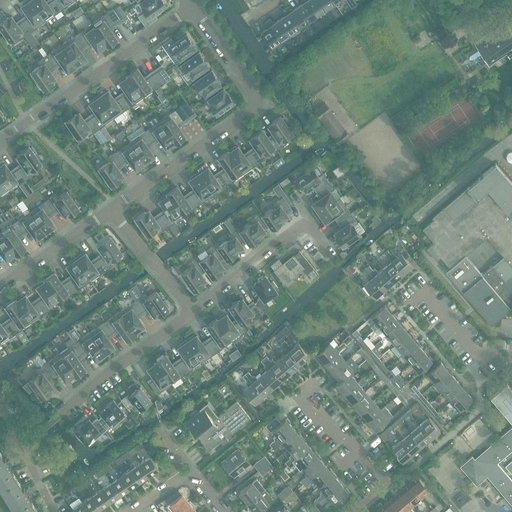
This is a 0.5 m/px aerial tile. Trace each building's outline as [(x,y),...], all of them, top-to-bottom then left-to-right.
[(29,16),(23,21),(31,31),(46,21),(30,0),(27,0),(23,4),(24,5),(22,7),(29,16)] [(30,0),(46,21),(61,10),(53,0),(52,0),(47,4),(44,0),(30,0)] [(53,0),(61,10),(75,0),(53,0)] [(145,11),(138,16),(145,26),(157,18),(154,13),(158,10),(159,11),(165,8),(164,6),(166,5),(162,0),(142,0),(140,2),(143,6),(142,7),(145,11)] [(301,0),(303,2),(297,7),(309,23),(308,21),(316,15),(305,0),(301,0)] [(305,0),(316,15),(325,9),(319,0),(305,0)] [(319,0),(325,9),(334,3),(335,5),(335,4),(332,0),(319,0)] [(119,4),(113,8),(120,19),(126,15),(119,4)] [(288,6),(285,8),(300,29),(309,23),(297,7),(291,11),(288,6)] [(113,8),(107,13),(114,24),(120,19),(113,8)] [(286,15),(280,19),(290,33),(298,28),(299,30),(300,29),(285,8),(282,10),(286,15)] [(109,28),(114,24),(107,13),(91,23),(94,27),(95,27),(108,46),(117,39),(109,28)] [(21,38),(31,31),(23,21),(17,25),(11,16),(8,18),(7,17),(0,21),(0,30),(1,32),(3,31),(9,40),(18,34),(21,38)] [(270,18),(267,20),(282,42),(283,41),(281,39),(290,33),(280,19),(274,23),(270,18)] [(268,27),(261,32),(267,39),(265,40),(269,45),(270,44),(273,48),(282,42),(267,20),(264,22),(268,27)] [(107,46),(108,46),(95,27),(94,27),(86,33),(83,29),(77,34),(84,45),(90,40),(97,50),(99,49),(100,51),(107,46)] [(470,63),(474,64),(483,58),(488,66),(506,54),(509,59),(511,57),(511,33),(508,27),(494,37),(495,38),(490,41),(486,35),(474,43),(478,49),(469,55),(468,60),(470,63)] [(413,36),(419,46),(431,39),(426,29),(413,36)] [(167,40),(162,44),(166,50),(166,51),(168,54),(169,54),(176,64),(184,59),(182,57),(195,48),(192,44),(193,43),(186,34),(184,35),(183,33),(178,37),(179,39),(174,42),(171,38),(167,40)] [(79,49),(84,45),(77,34),(62,44),(77,66),(85,61),(84,60),(86,58),(79,49)] [(70,71),(77,66),(62,44),(47,55),(54,66),(60,61),(67,71),(69,70),(70,71)] [(42,47),(38,50),(43,57),(47,55),(42,47)] [(182,64),(178,67),(181,72),(180,73),(187,83),(195,78),(193,76),(207,67),(204,62),(205,61),(198,52),(182,64)] [(49,70),(54,66),(47,55),(43,57),(37,62),(40,66),(31,72),(38,81),(36,82),(40,88),(42,87),(43,88),(53,82),(52,81),(55,79),(49,70)] [(163,67),(157,71),(164,82),(170,78),(166,72),(163,67)] [(137,68),(128,75),(141,93),(143,97),(158,86),(151,76),(145,80),(137,68)] [(170,69),(166,72),(170,78),(175,74),(170,69)] [(202,91),(205,95),(220,85),(217,80),(218,79),(211,70),(194,82),(190,85),(194,90),(198,87),(201,91),(202,91)] [(157,71),(151,76),(158,86),(164,82),(157,71)] [(127,93),(121,97),(128,107),(143,97),(141,93),(128,75),(121,80),(122,81),(120,83),(127,93)] [(22,93),(28,91),(22,79),(16,81),(22,93)] [(233,105),(232,103),(234,102),(227,92),(226,93),(223,89),(208,99),(211,103),(210,104),(213,109),(209,111),(213,116),(216,114),(217,114),(226,107),(227,108),(233,105)] [(105,91),(98,96),(113,118),(128,107),(121,97),(115,101),(108,91),(106,92),(105,91)] [(97,114),(91,118),(98,128),(113,118),(98,96),(91,101),(92,102),(90,104),(97,114)] [(187,101),(181,105),(188,116),(194,112),(187,101)] [(325,104),(315,112),(339,144),(349,136),(344,129),(342,131),(328,112),(330,111),(325,104)] [(181,105),(175,110),(182,121),(188,116),(181,105)] [(176,125),(182,121),(175,110),(160,120),(175,143),(185,136),(176,125)] [(89,135),(98,128),(91,118),(85,122),(79,113),(76,115),(75,114),(65,121),(67,122),(65,123),(69,129),(70,128),(77,138),(86,131),(89,135)] [(275,135),(269,139),(277,150),(286,143),(284,139),(292,133),(285,124),(287,123),(283,117),(282,118),(280,116),(271,123),(272,124),(268,126),(275,135)] [(151,126),(145,131),(152,142),(158,138),(165,147),(167,146),(168,148),(175,143),(160,120),(159,120),(151,126)] [(276,151),(277,150),(269,139),(262,129),(252,136),(253,137),(250,139),(256,148),(250,152),(258,163),(268,156),(265,152),(273,147),(276,151)] [(147,146),(152,142),(145,131),(130,141),(145,163),(153,158),(152,157),(153,156),(147,146)] [(138,169),(145,163),(130,141),(115,152),(122,162),(128,158),(135,168),(137,167),(138,169)] [(23,165),(17,169),(25,180),(35,173),(32,169),(41,163),(34,153),(35,152),(31,147),(30,148),(29,146),(19,153),(20,154),(17,156),(23,165)] [(228,151),(227,151),(243,174),(258,163),(250,152),(245,156),(238,146),(236,148),(235,146),(228,151)] [(226,169),(220,173),(228,184),(243,174),(227,151),(218,158),(226,169)] [(117,167),(122,162),(115,152),(105,159),(108,163),(99,168),(106,178),(104,179),(108,185),(110,184),(111,185),(120,179),(120,178),(123,176),(117,167)] [(281,157),(273,163),(276,168),(284,162),(281,157)] [(1,163),(0,164),(0,176),(7,187),(16,181),(18,185),(25,180),(17,169),(11,173),(4,163),(2,165),(1,163)] [(441,257),(450,268),(446,272),(491,324),(511,305),(511,183),(495,164),(432,218),(434,220),(422,229),(434,243),(426,249),(437,261),(441,257)] [(205,167),(197,172),(210,191),(211,190),(219,185),(222,189),(228,184),(220,173),(215,177),(208,167),(206,169),(205,167)] [(314,184),(318,190),(329,183),(322,173),(318,175),(312,167),(303,174),(302,172),(296,176),(297,177),(296,179),(302,188),(303,188),(305,191),(314,184)] [(196,190),(190,194),(198,205),(214,194),(211,190),(210,191),(197,172),(190,177),(191,179),(189,180),(196,190)] [(39,180),(30,187),(33,191),(42,185),(39,180)] [(312,206),(318,213),(336,200),(330,192),(334,189),(329,183),(318,190),(323,196),(313,203),(314,205),(312,206)] [(278,184),(272,188),(278,196),(281,194),(284,192),(278,184)] [(177,187),(167,193),(181,212),(189,206),(192,210),(198,205),(190,194),(185,198),(177,187)] [(55,193),(45,200),(53,211),(59,207),(65,216),(68,214),(69,215),(78,208),(77,206),(79,205),(75,200),(73,201),(67,191),(58,197),(55,193)] [(166,211),(160,215),(168,226),(174,222),(172,218),(180,212),(181,212),(167,193),(167,194),(160,198),(161,200),(159,201),(166,211)] [(272,209),(263,215),(262,215),(268,223),(272,228),(281,222),(280,221),(287,216),(285,212),(291,208),(283,197),(273,204),(276,208),(273,210),(272,209)] [(335,214),(340,220),(350,213),(340,197),(336,200),(318,213),(323,220),(324,219),(326,221),(335,214)] [(45,200),(30,211),(46,233),(53,228),(52,227),(54,225),(47,215),(53,211),(45,200)] [(158,233),(168,226),(160,215),(155,219),(148,210),(145,213),(145,212),(135,218),(136,220),(135,221),(139,227),(140,225),(147,235),(155,229),(158,233)] [(39,238),(46,233),(30,211),(15,221),(23,232),(29,228),(36,238),(38,237),(39,238)] [(262,227),(268,223),(262,215),(263,215),(261,212),(250,219),(253,223),(250,225),(250,224),(241,231),(240,231),(246,239),(249,244),(259,237),(258,236),(265,231),(262,227)] [(357,222),(350,213),(340,220),(344,226),(335,232),(337,235),(336,236),(343,246),(344,244),(345,246),(351,242),(350,241),(359,234),(353,225),(357,222)] [(373,221),(370,224),(373,228),(381,221),(376,215),(371,218),(373,221)] [(17,236),(23,232),(15,221),(0,232),(16,254),(25,248),(17,236)] [(227,240),(218,246),(218,247),(223,255),(227,260),(236,253),(236,252),(243,247),(240,243),(246,239),(240,231),(241,231),(239,228),(228,235),(231,239),(228,241),(227,240)] [(0,232),(0,250),(6,259),(8,258),(9,259),(16,254),(0,232)] [(104,255),(98,259),(106,270),(115,263),(113,259),(121,253),(114,243),(116,242),(112,237),(111,238),(109,236),(100,243),(101,244),(97,246),(104,255)] [(218,259),(223,255),(218,247),(218,246),(216,243),(206,251),(209,255),(201,260),(200,261),(205,268),(212,278),(221,271),(221,270),(224,268),(218,259)] [(412,267),(409,263),(413,260),(403,248),(399,251),(401,253),(396,257),(393,253),(391,255),(387,250),(384,253),(403,275),(412,267)] [(284,283),(303,268),(312,279),(317,274),(318,275),(299,251),(282,264),(278,259),(270,266),(284,283)] [(82,253),(75,258),(91,281),(106,270),(98,259),(92,263),(85,253),(83,255),(82,253)] [(387,265),(382,269),(394,282),(403,275),(384,253),(380,256),(387,265)] [(198,256),(197,257),(187,264),(190,267),(182,274),(188,283),(187,284),(191,290),(192,289),(193,290),(203,284),(202,283),(205,281),(199,272),(205,268),(200,261),(201,260),(198,256)] [(74,276),(68,280),(76,291),(91,281),(75,258),(68,263),(69,265),(67,266),(74,276)] [(350,265),(345,269),(349,273),(354,269),(350,265)] [(368,266),(365,268),(384,290),(394,282),(382,269),(376,274),(368,266)] [(375,298),(384,290),(365,268),(363,271),(370,279),(364,285),(375,298)] [(54,273),(45,279),(58,298),(67,292),(69,295),(76,291),(68,280),(62,284),(54,273)] [(273,281),(271,283),(265,274),(255,281),(256,282),(253,284),(262,297),(255,301),(263,310),(274,302),(270,296),(276,291),(275,289),(277,288),(273,281)] [(44,297),(38,301),(46,312),(52,308),(49,304),(57,298),(58,298),(45,279),(44,279),(44,280),(38,284),(39,286),(37,287),(44,297)] [(145,294),(135,301),(142,311),(148,307),(154,316),(158,314),(158,315),(168,308),(167,307),(168,306),(164,300),(163,301),(156,292),(147,298),(145,294)] [(15,300),(31,323),(46,312),(38,301),(32,305),(25,295),(23,297),(22,295),(16,300),(15,300)] [(229,306),(239,320),(241,323),(249,317),(252,321),(262,314),(254,303),(249,307),(242,298),(239,301),(238,300),(229,306)] [(14,318),(8,322),(16,333),(31,323),(15,300),(6,307),(14,318)] [(137,316),(142,311),(135,301),(120,311),(135,334),(136,333),(143,328),(142,327),(143,325),(137,316)] [(370,327),(374,331),(392,315),(384,306),(371,317),(375,323),(370,327)] [(126,340),(135,334),(120,311),(105,322),(112,332),(118,328),(126,340)] [(247,331),(241,323),(239,320),(233,324),(226,314),(224,315),(223,314),(217,319),(217,318),(216,319),(229,337),(238,331),(240,335),(247,331)] [(383,331),(387,336),(400,324),(392,315),(374,331),(377,335),(383,331)] [(232,341),(229,337),(216,319),(207,325),(215,337),(209,341),(217,352),(232,341)] [(0,342),(1,344),(16,333),(8,322),(2,326),(0,323),(0,342)] [(107,337),(112,332),(105,322),(98,326),(101,330),(93,336),(92,336),(105,354),(113,349),(112,348),(114,346),(107,337)] [(387,336),(395,345),(408,333),(400,324),(387,336)] [(98,359),(105,354),(92,336),(93,336),(90,332),(75,343),(82,353),(88,349),(95,359),(97,358),(98,359)] [(398,358),(402,354),(416,343),(408,333),(395,345),(390,348),(398,358)] [(349,334),(342,341),(343,342),(346,345),(353,339),(349,334)] [(354,336),(360,343),(363,340),(358,334),(354,336)] [(201,363),(217,352),(209,341),(203,345),(196,335),(194,336),(193,335),(186,340),(199,358),(199,359),(201,363)] [(190,364),(199,359),(199,358),(186,340),(179,345),(180,347),(178,348),(185,358),(179,362),(187,373),(193,368),(190,364)] [(284,340),(280,342),(299,364),(309,356),(298,343),(293,347),(290,343),(288,345),(284,340)] [(360,343),(367,351),(370,349),(363,340),(360,343)] [(380,341),(374,345),(377,349),(383,344),(380,341)] [(284,355),(279,359),(291,372),(299,364),(280,342),(278,344),(283,349),(281,351),(284,355)] [(316,354),(324,363),(346,345),(343,342),(338,347),(337,345),(333,348),(329,343),(316,354)] [(77,358),(82,353),(75,343),(60,353),(76,376),(85,369),(77,358)] [(402,354),(410,363),(423,352),(416,343),(402,354)] [(348,348),(346,345),(324,363),(332,373),(345,361),(340,355),(348,348)] [(378,358),(370,349),(367,351),(375,361),(378,358)] [(432,361),(423,352),(410,363),(418,372),(432,361)] [(75,376),(76,376),(60,353),(47,362),(45,364),(52,375),(58,370),(65,380),(67,379),(68,380),(75,376)] [(38,354),(31,358),(38,368),(44,364),(45,364),(42,359),(38,354)] [(171,384),(187,373),(179,362),(173,366),(165,354),(156,361),(169,379),(169,380),(171,384)] [(266,355),(263,358),(282,380),(291,372),(279,359),(275,363),(272,359),(270,360),(266,355)] [(339,381),(349,373),(350,374),(353,370),(357,366),(350,357),(345,361),(332,373),(339,381)] [(376,366),(368,357),(365,359),(373,368),(376,366)] [(266,370),(261,374),(272,388),(282,380),(263,358),(260,360),(265,365),(263,366),(266,370)] [(375,361),(383,370),(387,368),(378,358),(375,361)] [(160,385),(169,380),(169,379),(156,361),(155,361),(156,361),(149,366),(150,368),(148,369),(155,379),(149,383),(157,394),(163,389),(160,385)] [(427,373),(435,383),(449,371),(440,361),(427,373)] [(47,379),(52,375),(45,364),(44,364),(38,368),(35,371),(38,375),(29,380),(36,390),(34,391),(38,397),(40,396),(41,397),(50,391),(50,390),(53,388),(47,379)] [(373,368),(381,377),(384,375),(376,366),(373,368)] [(388,369),(387,368),(383,370),(391,379),(396,375),(391,370),(388,369)] [(248,371),(244,374),(263,396),(272,388),(261,374),(257,378),(254,375),(252,376),(248,371)] [(435,383),(443,392),(456,380),(449,371),(435,383)] [(335,384),(344,394),(357,382),(350,374),(349,373),(339,381),(335,384)] [(398,373),(396,375),(391,379),(399,388),(405,384),(402,380),(403,379),(398,373)] [(254,404),(263,396),(244,374),(242,376),(246,381),(245,382),(248,385),(242,390),(254,404)] [(381,377),(389,387),(392,384),(384,375),(381,377)] [(443,392),(451,401),(464,390),(456,380),(443,392)] [(344,394),(351,403),(365,391),(357,382),(344,394)] [(127,396),(121,401),(127,409),(133,404),(135,403),(140,408),(141,407),(142,408),(146,405),(146,404),(150,400),(139,386),(137,387),(134,383),(126,389),(129,394),(127,396)] [(471,455),(459,465),(473,481),(474,480),(476,483),(475,484),(487,475),(506,497),(509,495),(511,497),(509,499),(511,503),(511,390),(506,383),(489,397),(511,422),(511,427),(511,426),(488,446),(490,448),(488,450),(486,448),(485,448),(486,449),(474,459),(471,455)] [(389,387),(397,396),(400,393),(392,384),(389,387)] [(411,387),(419,397),(422,394),(414,384),(411,387)] [(472,399),(464,390),(451,401),(459,411),(472,399)] [(351,403),(359,412),(373,400),(365,391),(351,403)] [(407,403),(400,393),(397,396),(405,405),(407,403)] [(419,397),(427,406),(430,403),(422,394),(419,397)] [(104,407),(98,413),(101,417),(98,420),(104,427),(106,429),(111,424),(113,427),(126,415),(124,412),(112,399),(103,406),(104,407)] [(157,399),(155,401),(158,410),(163,406),(157,399)] [(359,412),(367,421),(381,410),(373,400),(359,412)] [(202,439),(200,441),(208,451),(221,440),(223,443),(227,440),(228,440),(227,438),(250,419),(237,402),(218,417),(223,423),(203,439),(202,439)] [(416,403),(406,411),(409,414),(419,406),(416,403)] [(427,406),(435,415),(438,413),(430,403),(427,406)] [(194,419),(187,425),(192,432),(195,430),(202,439),(203,439),(223,423),(218,417),(207,404),(200,409),(201,411),(193,417),(194,419)] [(381,410),(367,421),(375,431),(392,416),(384,407),(381,410)] [(406,411),(397,419),(400,422),(409,414),(406,411)] [(446,422),(438,413),(435,415),(443,424),(446,422)] [(269,444),(272,447),(293,428),(285,419),(281,423),(275,417),(265,426),(270,432),(272,430),(276,435),(272,438),(274,440),(269,444)] [(428,417),(419,425),(430,438),(440,430),(428,417)] [(76,431),(74,432),(78,437),(80,436),(85,441),(91,436),(95,439),(104,431),(106,429),(104,427),(98,420),(97,418),(92,422),(89,419),(82,424),(82,423),(74,430),(76,431)] [(397,419),(388,427),(391,430),(400,422),(397,419)] [(419,425),(409,433),(421,447),(426,442),(429,445),(433,441),(430,438),(419,425)] [(390,431),(391,430),(388,427),(379,434),(385,441),(393,434),(390,431)] [(282,443),(288,449),(301,437),(293,428),(272,447),(274,450),(282,443)] [(106,429),(104,431),(111,440),(113,438),(106,429)] [(409,433),(401,441),(412,454),(421,447),(409,433)] [(285,463),(287,465),(309,447),(301,437),(288,449),(293,455),(285,463)] [(403,462),(412,454),(401,441),(391,449),(403,462)] [(134,447),(137,452),(143,447),(140,443),(134,447)] [(299,470),(303,467),(317,456),(309,447),(287,465),(290,468),(294,464),(299,470)] [(239,477),(252,466),(237,449),(222,462),(223,463),(223,465),(226,469),(228,469),(234,476),(237,474),(239,477)] [(128,451),(121,456),(124,460),(131,455),(128,451)] [(3,459),(0,453),(0,469),(9,464),(4,458),(3,459)] [(117,465),(124,460),(121,456),(114,460),(117,465)] [(150,456),(140,462),(148,476),(158,469),(150,456)] [(269,462),(264,456),(253,465),(258,471),(269,462)] [(300,481),(302,483),(324,465),(317,456),(303,467),(309,473),(300,481)] [(276,459),(272,462),(276,467),(280,464),(276,459)] [(140,462),(130,469),(139,482),(148,476),(140,462)] [(273,467),(269,462),(258,471),(262,476),(273,467)] [(12,470),(9,464),(0,469),(0,488),(0,489),(16,479),(11,471),(12,470)] [(109,464),(102,469),(105,473),(112,468),(109,464)] [(313,479),(319,486),(332,474),(324,465),(302,483),(305,486),(313,479)] [(98,478),(105,473),(102,469),(95,473),(98,478)] [(130,469),(120,476),(129,489),(139,482),(130,469)] [(316,499),(318,502),(340,483),(332,474),(319,486),(323,490),(319,493),(321,495),(316,499)] [(120,476),(111,482),(119,495),(129,489),(120,476)] [(417,476),(409,483),(421,498),(429,491),(417,476)] [(89,477),(82,482),(85,486),(92,482),(89,477)] [(239,493),(247,503),(260,492),(264,489),(256,478),(239,493)] [(291,478),(286,482),(290,487),(295,483),(291,478)] [(22,489),(16,479),(0,489),(10,504),(27,494),(23,488),(22,489)] [(79,491),(85,486),(82,482),(76,487),(79,491)] [(111,482),(101,489),(110,502),(119,495),(111,482)] [(348,493),(340,483),(318,502),(320,505),(329,497),(335,504),(348,493)] [(409,483),(400,490),(413,505),(421,498),(409,483)] [(277,495),(281,500),(292,491),(288,486),(277,495)] [(101,489),(91,495),(100,508),(110,502),(101,489)] [(260,492),(247,503),(254,511),(257,511),(273,499),(264,489),(260,492)] [(69,490),(62,495),(65,499),(73,494),(69,490)] [(400,490),(392,497),(405,511),(413,505),(400,490)] [(289,511),(288,509),(289,508),(286,503),(288,502),(289,504),(298,498),(292,491),(281,500),(284,503),(273,511),(289,511)] [(31,500),(27,494),(10,504),(14,511),(30,511),(35,509),(30,501),(31,500)] [(169,504),(176,511),(177,511),(189,503),(182,494),(169,504)] [(91,495),(82,502),(88,511),(94,511),(100,508),(91,495)] [(392,497),(384,504),(390,511),(404,511),(405,511),(392,497)] [(73,511),(88,511),(82,502),(71,509),(73,511)] [(177,511),(196,511),(189,503),(177,511)]
